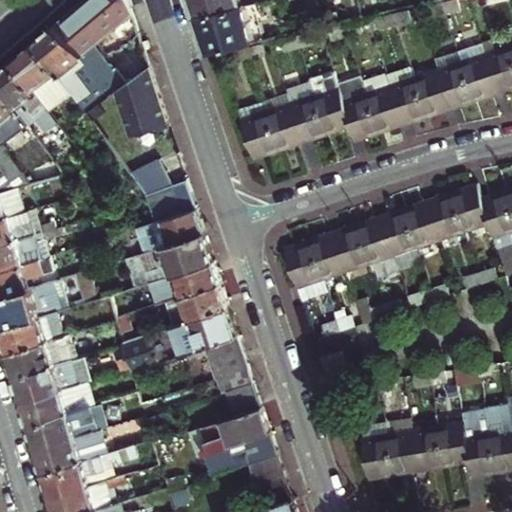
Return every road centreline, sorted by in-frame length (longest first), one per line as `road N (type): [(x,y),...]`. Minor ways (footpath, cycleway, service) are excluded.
road 1 (residential): [(332,511),(236,227)]
road 2 (residential): [(236,227),(437,159),(511,143)]
road 3 (residential): [(157,0),(236,227)]
